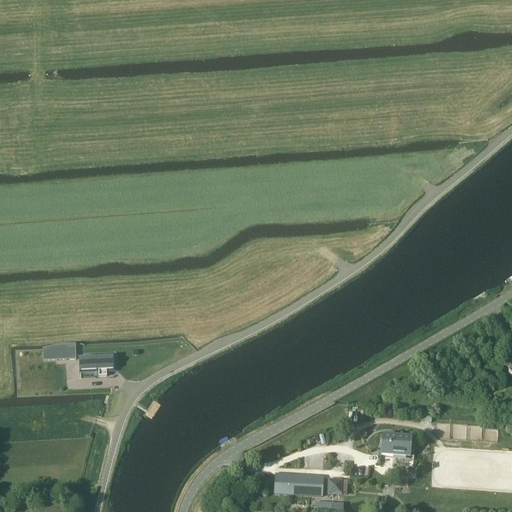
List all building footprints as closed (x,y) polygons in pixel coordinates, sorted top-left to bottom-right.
[(473,344),(477,349),(484,342),(480,338),(473,344)] [(62,346),(43,350),(43,362),(76,360),(76,345),(62,346)] [(503,365),(511,367),(511,350),(508,349),(503,365)] [(113,357),(80,358),(81,373),(99,372),(99,377),(107,377),(107,372),(114,372),(113,357)] [(404,464),(413,460),(415,442),(411,442),(411,438),(383,435),(381,455),(393,456),(394,452),(398,453),(404,464)] [(322,498),(323,477),(275,475),(274,495),(322,498)] [(346,494),(347,479),(328,478),(328,494),(346,494)] [(343,511),(344,502),(315,501),(314,511),(343,511)]
